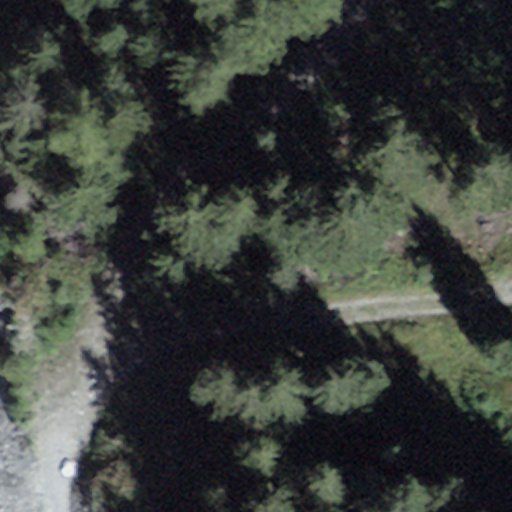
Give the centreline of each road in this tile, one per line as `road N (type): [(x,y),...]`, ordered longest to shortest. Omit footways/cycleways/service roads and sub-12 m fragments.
road 1 (track): [(0,505),(53,474),(119,270),(171,197),(356,0)]
road 2 (track): [(94,358),(511,292)]
